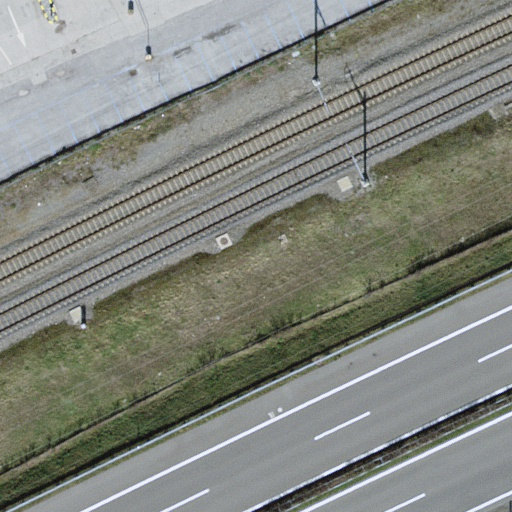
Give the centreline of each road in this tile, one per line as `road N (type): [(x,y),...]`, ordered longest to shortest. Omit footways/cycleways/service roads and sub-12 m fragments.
road 1 (motorway): [(511,344),(160,511)]
road 2 (motorway): [(390,511),(511,454)]
